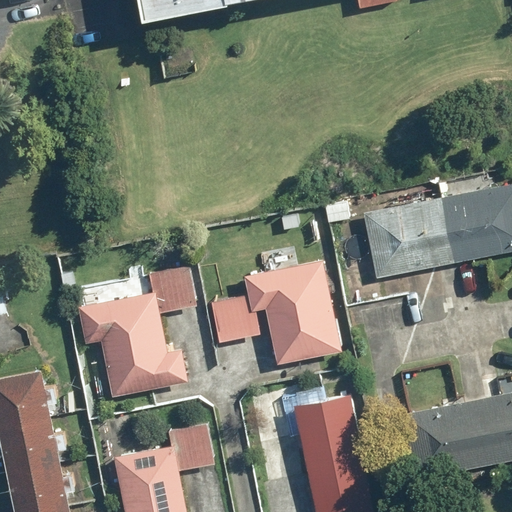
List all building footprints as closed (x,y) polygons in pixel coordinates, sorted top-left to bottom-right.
[(150,0),(153,10),(205,0),(150,0)] [(511,458),(511,183),(364,209),(375,275),(511,251),(511,390),(413,408),(424,473),(511,458)] [(344,349),(324,258),(246,275),(249,293),(212,301),(221,342),(262,332),(257,309),(266,307),(278,363),(344,349)] [(87,340),(103,337),(114,396),(188,383),(182,347),(168,350),(161,310),(196,304),(189,265),(146,273),(150,292),(80,304),(87,340)] [(42,367),(0,375),(0,433),(15,511),(71,511),(67,489),(76,488),(72,468),(63,470),(59,450),(68,449),(64,429),(56,431),(50,401),(56,400),(53,385),(46,386),(42,367)] [(348,392),(296,404),(320,511),(363,511),(364,511),(375,509),(348,392)] [(172,443),(115,454),(126,511),(188,511),(179,467),(216,460),(208,420),(169,428),(172,443)]
